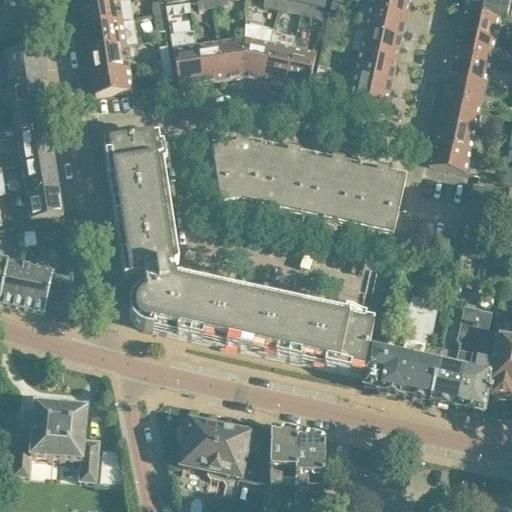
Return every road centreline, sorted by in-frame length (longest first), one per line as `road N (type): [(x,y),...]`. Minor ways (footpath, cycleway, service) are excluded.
road 1 (residential): [(118,364),(511,452)]
road 2 (residential): [(361,289),(208,255),(193,244),(171,118)]
road 3 (residential): [(412,142),(251,107),(171,118)]
road 4 (residential): [(118,364),(70,134)]
road 5 (residential): [(153,511),(118,364)]
road 6 (residential): [(412,142),(444,0)]
road 7 (residential): [(70,134),(47,0)]
road 8 (residential): [(0,327),(118,364)]
